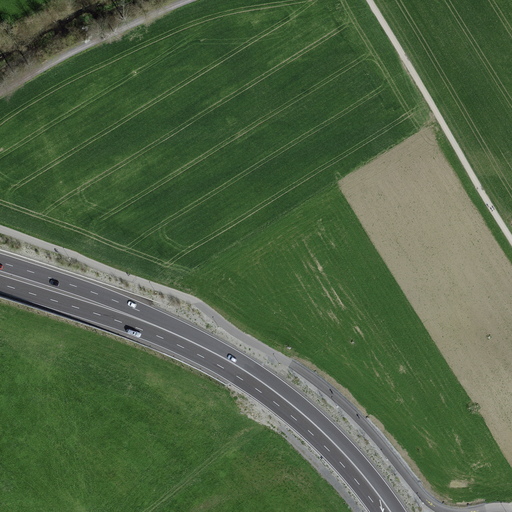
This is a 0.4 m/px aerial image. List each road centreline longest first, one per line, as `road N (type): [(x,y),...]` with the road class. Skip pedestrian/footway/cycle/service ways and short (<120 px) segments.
road 1 (primary): [(83,297),(209,347),(272,385),(348,453),(396,511)]
road 2 (track): [(511,226),(375,0)]
